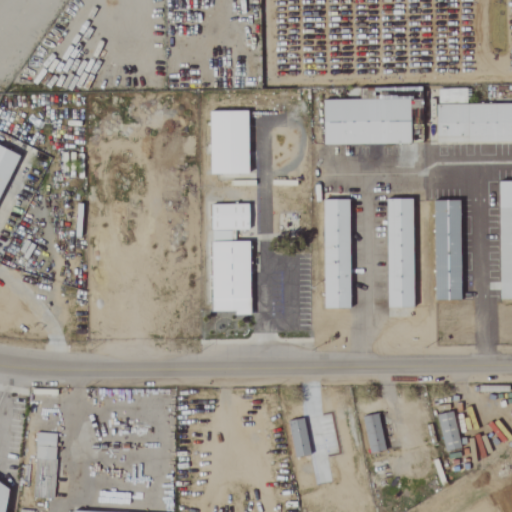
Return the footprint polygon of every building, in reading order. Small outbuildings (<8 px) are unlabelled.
[(322,145),(409,144),(409,105),(418,105),(418,87),(342,87),(342,99),(322,99),(322,145)] [(511,143),(511,103),(467,103),(467,88),(435,88),(435,143),(511,143)] [(247,175),(247,110),(208,110),(208,175),(247,175)] [(0,201),(22,156),(0,145),(0,201)] [(511,181),(498,181),(498,300),(511,300),(511,181)] [(322,309),(349,309),(349,198),(322,198),(322,309)] [(412,307),(412,198),(385,198),(385,307),(412,307)] [(432,300),(459,300),(459,199),(432,199),(432,300)] [(209,203),(210,314),(249,313),(248,240),(236,240),(236,230),(248,230),(248,203),(209,203)] [(435,415),(444,451),(459,447),(450,411),(435,415)] [(360,417),(369,453),(385,449),(376,413),(360,417)] [(282,421),(290,458),(306,455),(298,418),(282,421)] [(54,433),(34,433),(32,498),(53,498),(54,433)]
